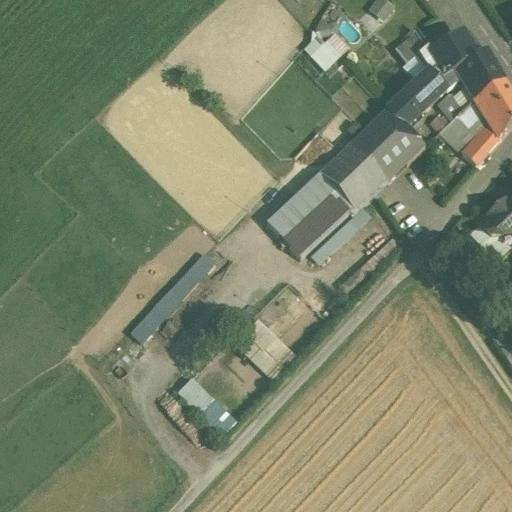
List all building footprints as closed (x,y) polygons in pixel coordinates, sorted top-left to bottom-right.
[(382,0),(378,0),(370,13),(386,23),(395,8),(382,0)] [(417,37),(394,55),(406,69),(428,52),(417,37)] [(325,75),(340,61),(318,38),(304,52),(325,75)] [(462,40),(432,58),(428,52),(406,69),(417,87),(429,76),(438,85),(454,76),(476,63),(462,40)] [(476,63),(454,76),(460,84),(475,105),(504,88),(485,57),(476,63)] [(386,119),(412,143),(411,126),(460,84),(454,76),(438,85),(429,76),(417,87),(386,119)] [(511,100),(504,88),(475,105),(490,131),(499,144),(511,129),(511,100)] [(462,116),(448,98),(440,107),(453,125),(462,116)] [(462,159),(490,131),(475,105),(439,138),(462,159)] [(412,143),(386,119),(319,181),(352,215),(384,185),(387,189),(423,154),(412,143)] [(462,159),(476,170),(499,144),(490,131),(462,159)] [(319,181),(267,229),(300,264),(352,215),(319,181)] [(511,204),(505,212),(501,207),(486,221),(505,240),(508,237),(511,240),(511,204)] [(469,255),(451,239),(437,255),(456,271),(469,255)] [(205,257),(130,336),(143,348),(218,269),(205,257)] [(276,386),(299,361),(258,323),(235,348),(276,386)] [(222,440),(236,426),(195,384),(181,398),(222,440)]
